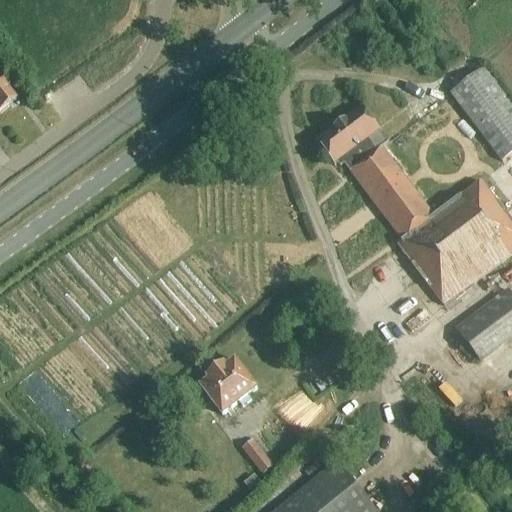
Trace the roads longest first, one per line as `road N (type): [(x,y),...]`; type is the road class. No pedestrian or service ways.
road 1 (unclassified): [(0,254),(267,53)]
road 2 (primary): [(0,209),(246,24)]
road 3 (residential): [(0,173),(136,74),(155,44),(163,0)]
road 4 (track): [(495,511),(454,463),(389,418)]
